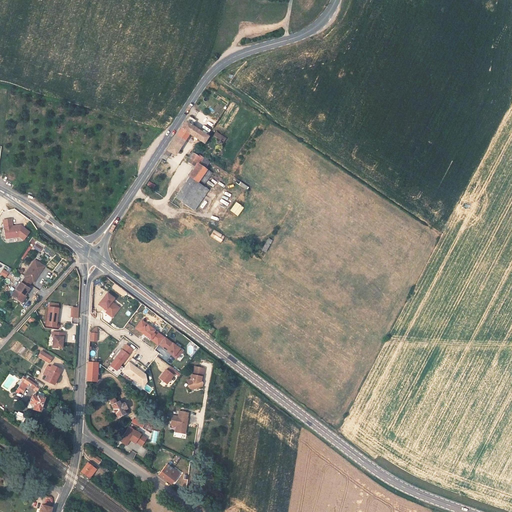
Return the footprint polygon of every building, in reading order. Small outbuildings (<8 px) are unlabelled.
[(189,119),(168,150),(173,154),(172,155),(175,157),(176,155),(177,156),(180,152),(178,151),(188,137),(202,146),(209,137),(204,134),(205,132),(202,130),(201,131),(190,124),(192,121),(189,119)] [(189,177),(198,183),(208,169),(198,163),(189,177)] [(198,183),(189,177),(175,197),(194,209),(207,189),(198,183)] [(247,190),(249,187),(240,181),(238,184),(247,190)] [(236,201),(230,210),(238,216),(244,207),(236,201)] [(30,232),(21,225),(16,226),(16,228),(14,228),(13,226),(12,219),(4,220),(6,235),(9,234),(10,238),(19,236),(24,240),(30,232)] [(214,229),(210,236),(221,243),(225,236),(214,229)] [(262,250),(266,252),(272,239),(268,237),(262,250)] [(41,251),(43,245),(35,243),(33,249),(41,251)] [(26,277),(24,280),(30,285),(32,281),(34,282),(44,266),(35,260),(24,276),(26,277)] [(0,273),(0,274),(5,278),(9,272),(3,269),(0,273)] [(20,283),(12,296),(21,302),(25,296),(30,289),(28,288),(30,285),(24,280),(21,283),(20,283)] [(119,308),(111,302),(114,298),(107,293),(99,304),(105,309),(106,309),(108,310),(114,315),(119,308)] [(58,308),(49,307),(47,325),(56,326),(58,308)] [(164,336),(142,320),(136,327),(158,344),(164,336)] [(65,333),(53,332),(52,336),(54,336),(53,347),(62,348),(63,342),(63,339),(65,339),(65,333)] [(183,350),(165,337),(160,344),(164,347),(165,346),(168,348),(168,349),(171,352),(170,353),(177,358),(183,350)] [(117,370),(132,349),(125,344),(109,365),(117,370)] [(49,362),(52,358),(43,352),(40,356),(49,362)] [(97,362),(89,362),(88,380),(95,381),(97,362)] [(147,381),(146,374),(141,371),(139,370),(139,369),(133,365),(132,366),(128,363),(121,373),(137,385),(139,383),(144,386),(147,381)] [(45,378),(55,384),(57,379),(55,378),(58,373),(60,374),(62,370),(53,365),(51,368),(48,366),(44,372),(47,374),(45,378)] [(175,372),(176,370),(170,366),(167,370),(166,369),(159,378),(167,383),(175,372)] [(203,375),(204,368),(194,366),(193,371),(192,371),(190,379),(187,380),(190,388),(193,387),(196,388),(202,386),(203,383),(202,381),(201,381),(202,376),(203,375)] [(23,382),(28,385),(33,388),(35,383),(24,376),(21,380),(23,382)] [(38,396),(32,394),(28,407),(34,409),(35,407),(41,409),(45,396),(39,394),(38,396)] [(110,401),(118,417),(124,414),(125,413),(123,410),(127,408),(124,403),(118,406),(115,399),(114,398),(110,401)] [(15,420),(22,423),(25,413),(18,411),(15,420)] [(188,413),(179,411),(178,417),(172,416),(170,425),(177,426),(179,426),(178,432),(185,434),(186,426),(185,424),(186,422),(187,423),(188,418),(187,418),(188,413)] [(156,421),(148,417),(145,424),(151,427),(153,423),(155,425),(156,421)] [(132,423),(143,428),(145,424),(135,419),(132,423)] [(148,438),(130,427),(121,441),(127,445),(131,440),(134,442),(135,441),(136,442),(143,446),(148,438)] [(132,460),(137,453),(132,450),(128,457),(132,460)] [(102,460),(92,453),(89,456),(99,464),(102,460)] [(93,466),(88,463),(81,473),(86,476),(89,473),(92,475),(96,470),(93,467),(93,466)] [(179,473),(166,464),(159,475),(171,484),(179,473)]
